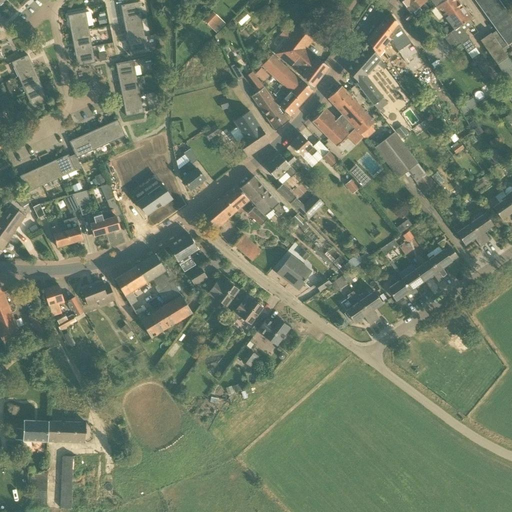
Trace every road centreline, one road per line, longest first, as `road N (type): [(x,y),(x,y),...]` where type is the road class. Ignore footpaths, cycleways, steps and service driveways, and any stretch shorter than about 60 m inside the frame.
road 1 (residential): [(190,217),(296,126),(387,0)]
road 2 (residential): [(367,357),(261,281),(190,217)]
road 3 (residential): [(0,268),(117,259),(190,217)]
road 4 (unknown): [(21,269),(91,405),(92,442)]
road 5 (residential): [(511,458),(459,429),(367,357)]
road 6 (residential): [(367,357),(480,273)]
